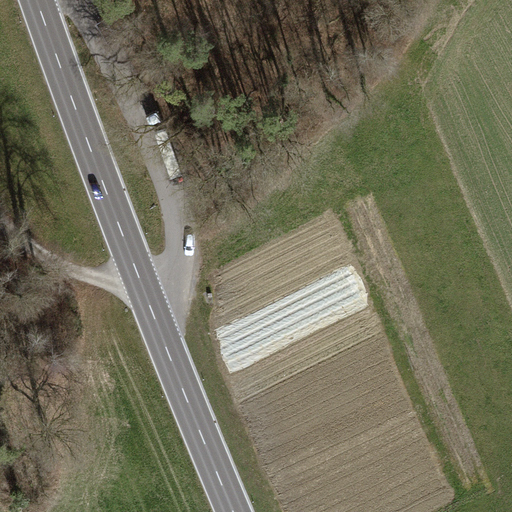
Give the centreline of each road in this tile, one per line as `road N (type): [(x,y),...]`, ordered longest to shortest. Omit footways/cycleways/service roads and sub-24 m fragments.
road 1 (secondary): [(38,0),(235,511)]
road 2 (track): [(138,276),(94,276),(0,222)]
